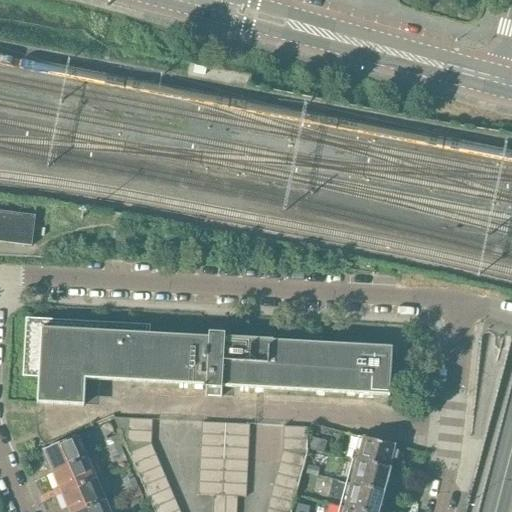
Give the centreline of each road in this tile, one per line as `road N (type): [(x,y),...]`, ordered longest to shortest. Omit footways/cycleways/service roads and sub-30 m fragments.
road 1 (residential): [(0,276),(461,306)]
road 2 (secondary): [(189,14),(498,94)]
road 3 (residential): [(461,306),(450,457),(437,511)]
